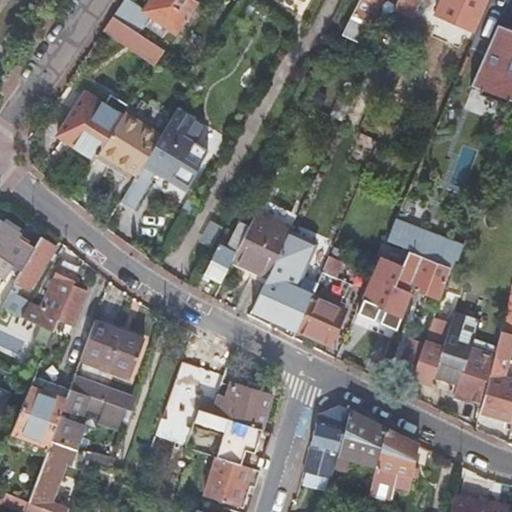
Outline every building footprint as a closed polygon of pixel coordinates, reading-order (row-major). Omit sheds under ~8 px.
[(142,8),(130,0),(121,0),(112,15),(135,31),(137,32),(149,14),(141,9),(142,8)] [(191,0),(147,0),(142,8),(141,9),(149,14),(173,31),(191,0)] [(357,0),(341,33),(359,41),(379,0),(357,0)] [(394,0),(392,7),(410,16),(417,0),(394,0)] [(472,28),(483,0),(437,0),(433,10),(430,9),(426,16),(438,22),(441,14),(472,28)] [(135,31),(112,15),(103,28),(126,44),(135,31)] [(137,32),(135,31),(126,44),(154,64),(163,51),(137,32)] [(56,134),(95,159),(100,151),(121,117),(84,93),(56,134)] [(135,174),(118,201),(132,210),(159,167),(187,185),(208,150),(183,134),(194,117),(177,107),(166,124),(157,139),(135,174)] [(121,117),(100,151),(135,174),(157,139),(122,117),(121,117)] [(428,178),(414,173),(402,202),(384,243),(406,251),(422,257),(450,187),(428,178)] [(479,200),(450,187),(422,257),(449,267),(453,268),(479,200)] [(252,197),(239,222),(248,226),(255,210),(260,201),(252,197)] [(255,210),(248,226),(229,265),(262,282),(265,275),(289,227),(255,210)] [(14,266),(23,272),(37,250),(29,246),(30,243),(18,235),(21,230),(6,220),(3,225),(0,223),(0,282),(3,278),(5,279),(14,266)] [(228,241),(221,237),(202,273),(220,282),(229,265),(248,226),(239,222),(228,241)] [(23,272),(2,308),(14,313),(25,295),(20,291),(22,287),(31,292),(57,246),(53,243),(44,238),(37,250),(23,272)] [(384,243),(377,257),(401,266),(406,251),(384,243)] [(392,288),(403,292),(408,277),(441,290),(449,267),(422,257),(406,251),(401,266),(398,271),(392,288)] [(376,335),(390,341),(408,294),(403,292),(392,288),(398,271),(379,263),(372,280),(371,280),(362,301),(387,311),(376,335)] [(80,276),(80,273),(62,266),(42,312),(30,306),(29,307),(23,318),(32,322),(55,334),(55,333),(59,325),(75,286),(80,276)] [(265,275),(262,282),(249,309),(268,317),(294,329),(309,295),(288,285),(290,280),(283,277),(281,282),(265,275)] [(309,295),(294,329),(328,345),(344,311),(320,300),(329,282),(317,277),(309,295)] [(59,325),(55,333),(70,339),(75,327),(89,292),(75,286),(59,325)] [(479,407),(477,412),(510,421),(511,414),(511,380),(500,377),(511,332),(511,292),(492,358),(479,407)] [(423,341),(410,379),(428,386),(444,391),(456,349),(464,322),(466,315),(453,311),(448,325),(431,319),(430,320),(423,341)] [(479,320),(466,315),(464,322),(456,349),(444,391),(452,394),(451,398),(479,407),(492,358),(477,353),(480,343),(472,340),(479,320)] [(32,342),(48,350),(55,334),(32,322),(23,318),(18,322),(14,320),(8,333),(12,336),(10,341),(29,349),(32,342)] [(146,342),(95,322),(81,361),(100,368),(103,360),(135,372),(146,342)] [(182,360),(170,396),(191,404),(203,368),(182,360)] [(71,390),(106,403),(111,388),(76,375),(71,390)] [(20,416),(9,443),(45,456),(51,440),(71,390),(36,378),(33,386),(20,416)] [(227,397),(217,394),(211,414),(261,429),(272,395),(232,382),(227,397)] [(133,413),(138,398),(111,388),(106,403),(133,413)] [(102,413),(106,403),(71,390),(51,440),(72,446),(87,408),(102,413)] [(261,429),(211,414),(199,410),(195,420),(212,425),(218,424),(226,426),(218,452),(251,462),(261,429)] [(374,465),(382,428),(348,412),(347,418),(333,469),(347,472),(351,459),(374,465)] [(330,481),(333,469),(347,418),(336,415),(333,425),(316,420),(302,472),(330,481)] [(394,484),(404,439),(382,428),(374,465),(375,465),(372,479),(394,484)] [(409,490),(418,446),(404,439),(394,484),(393,486),(409,490)] [(47,511),(49,511),(68,511),(69,508),(52,501),(66,462),(72,446),(51,440),(45,456),(27,503),(47,511)] [(201,440),(197,451),(203,453),(206,454),(209,443),(201,440)] [(71,464),(77,448),(72,446),(66,462),(71,464)] [(250,468),(217,457),(205,496),(238,506),(250,468)] [(90,483),(97,462),(88,459),(85,467),(79,483),(78,485),(84,487),(85,482),(90,483)] [(79,483),(85,467),(76,463),(71,476),(74,477),(73,481),(79,483)] [(74,496),(76,490),(71,487),(67,493),(74,496)] [(0,502),(23,511),(27,503),(3,493),(0,492),(0,502)] [(509,511),(510,510),(511,505),(486,499),(485,506),(478,504),(479,502),(474,498),(452,493),(447,511),(509,511)] [(49,511),(47,511),(27,503),(23,511),(49,511)]
